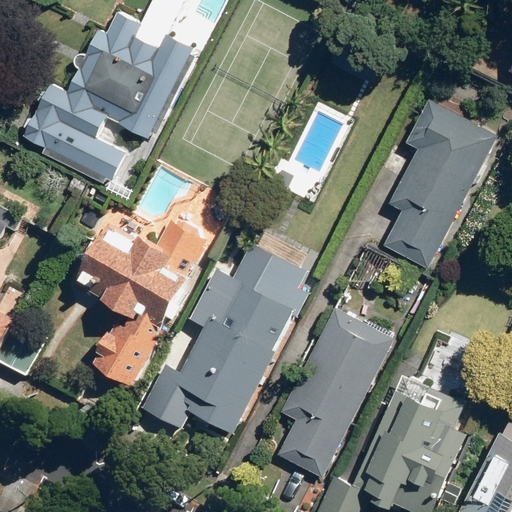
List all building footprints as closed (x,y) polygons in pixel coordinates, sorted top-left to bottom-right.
[(109,34),(101,29),(70,92),(55,84),(30,135),(114,177),(126,152),(98,138),(109,115),(147,134),(157,115),(164,119),(193,62),(138,35),(143,23),(120,12),(109,34)] [(410,141),(421,146),(392,201),(405,208),(385,244),(430,268),(501,134),(433,98),(410,141)] [(134,250),(104,234),(87,266),(114,280),(106,297),(133,311),(126,323),(119,319),(96,362),(136,382),(212,239),(174,219),(161,243),(143,234),(134,250)] [(190,319),(206,327),(179,380),(164,372),(147,407),(181,424),(189,408),(237,432),(279,349),(276,348),(295,312),(299,314),(310,293),(299,288),(308,269),(247,239),(230,274),(216,267),(190,319)] [(339,304),(284,408),(301,417),(282,452),(325,475),(399,335),(339,304)] [(0,352),(19,317),(0,306),(0,352)] [(50,336),(20,320),(0,355),(0,357),(29,374),(50,336)] [(413,392),(399,386),(357,482),(336,473),(318,511),(365,511),(372,497),(396,507),(398,501),(422,511),(436,511),(471,432),(459,426),(470,401),(419,379),(413,392)] [(511,511),(511,423),(508,432),(504,431),(462,511),(511,511)]
